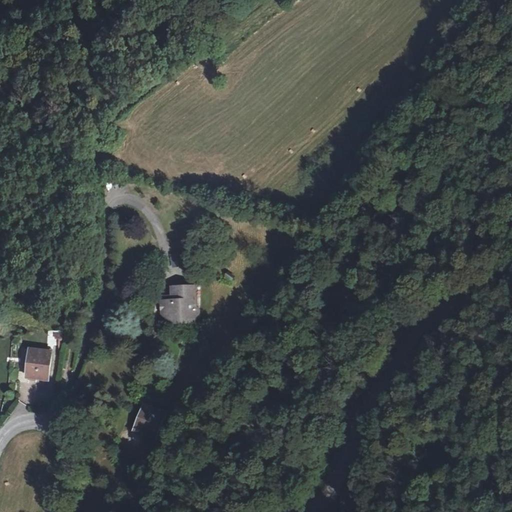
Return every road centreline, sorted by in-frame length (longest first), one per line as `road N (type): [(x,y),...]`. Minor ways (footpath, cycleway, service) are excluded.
road 1 (tertiary): [(300,511),(331,490),(364,419),(419,344),(451,315),(511,282)]
road 2 (tertiary): [(0,446),(21,424),(54,432),(64,457),(50,511)]
